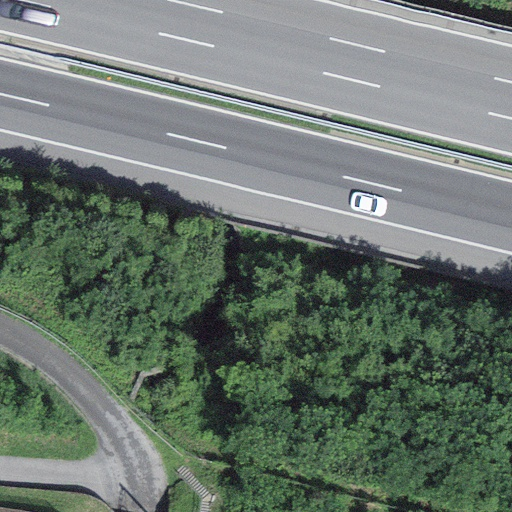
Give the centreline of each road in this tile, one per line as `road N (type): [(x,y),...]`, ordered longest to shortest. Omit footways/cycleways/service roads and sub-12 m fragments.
road 1 (motorway): [(0,96),(511,219)]
road 2 (motorway): [(511,101),(88,0)]
road 3 (unclassified): [(0,331),(66,374),(110,418),(127,456),(135,511)]
